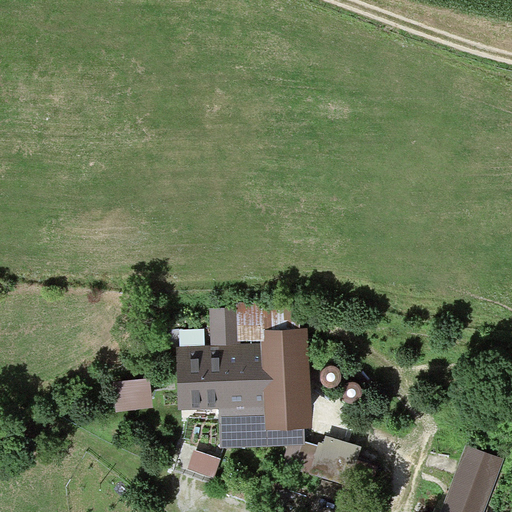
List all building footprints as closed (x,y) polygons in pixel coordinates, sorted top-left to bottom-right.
[(267,347),(181,352),(184,400),(271,396),(272,419),(308,417),(303,329),(266,331),(267,347)] [(144,376),(113,381),(116,402),(148,397),(144,376)] [(306,431),(297,464),(347,478),(356,444),(306,431)] [(192,471),(220,477),(225,456),(197,450),(192,471)] [(462,450),(440,511),(477,511),(496,461),(462,450)]
